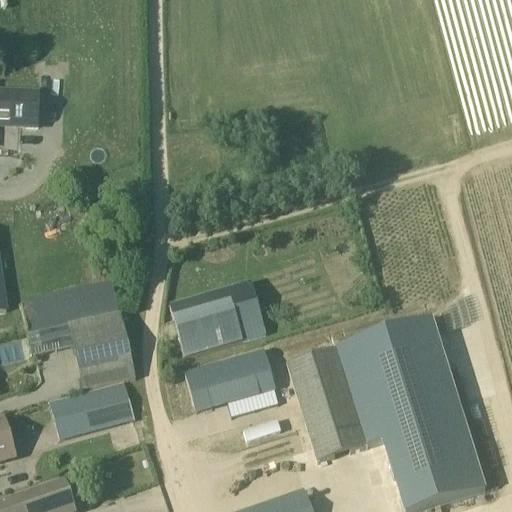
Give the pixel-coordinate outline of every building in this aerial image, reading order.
[(0,130),(37,132),(39,96),(0,94),(0,130)] [(170,306),(183,360),(270,338),(257,285),(170,306)] [(70,329),(75,350),(84,393),(135,382),(120,317),(70,329)] [(402,511),(429,511),(485,495),(431,323),(336,352),(367,451),(382,446),(402,511)] [(317,466),(367,451),(356,418),(336,352),(286,368),(317,466)] [(274,392),(263,354),(237,361),(248,400),(274,392)] [(201,372),(184,376),(195,415),(212,410),(201,372)] [(134,422),(123,386),(49,406),(59,443),(134,422)] [(0,420),(0,465),(14,462),(2,421),(0,420)] [(0,505),(0,511),(74,511),(64,484),(0,505)] [(310,511),(304,493),(248,511),(310,511)]
